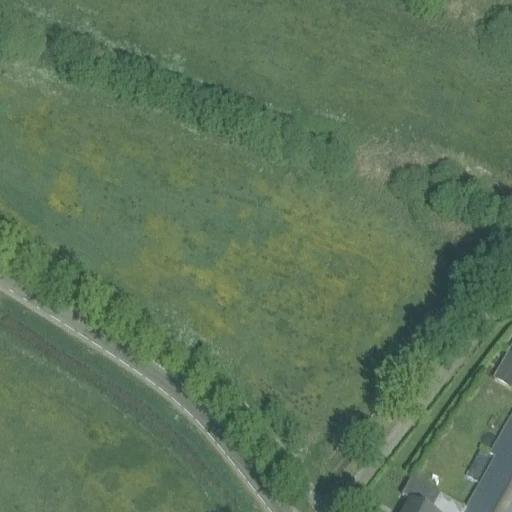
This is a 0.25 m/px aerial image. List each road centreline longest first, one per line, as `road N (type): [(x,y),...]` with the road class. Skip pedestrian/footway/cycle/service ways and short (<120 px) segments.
road 1 (tertiary): [(280,511),(193,405),(0,273)]
road 2 (unclassified): [(335,511),(511,292)]
